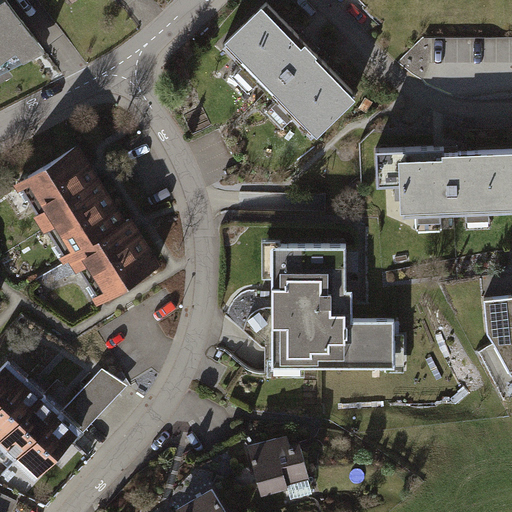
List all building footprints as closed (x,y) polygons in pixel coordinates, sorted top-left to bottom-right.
[(364,92),(273,0),(270,0),(233,37),(325,130),(364,92)] [(13,4),(0,14),(0,73),(24,59),(30,68),(51,57),(13,4)] [(130,217),(83,142),(25,178),(104,303),(166,263),(135,214),(130,217)] [(452,142),(384,145),(386,182),(411,181),(411,208),(511,204),(511,145),(452,148),(452,142)] [(344,238),(273,239),(274,355),(267,355),(267,374),(304,373),(304,361),(392,360),(391,317),(352,318),(351,283),(344,283),(344,247),(344,238)] [(511,296),(483,300),(487,331),(511,375),(511,296)] [(62,411),(8,360),(0,368),(0,445),(38,480),(128,385),(103,368),(62,411)] [(289,434),(249,444),(262,495),(291,487),(289,483),(311,477),(302,441),(291,444),(289,434)] [(226,511),(213,488),(177,508),(179,511),(226,511)] [(0,492),(0,511),(13,511),(19,501),(0,492)]
